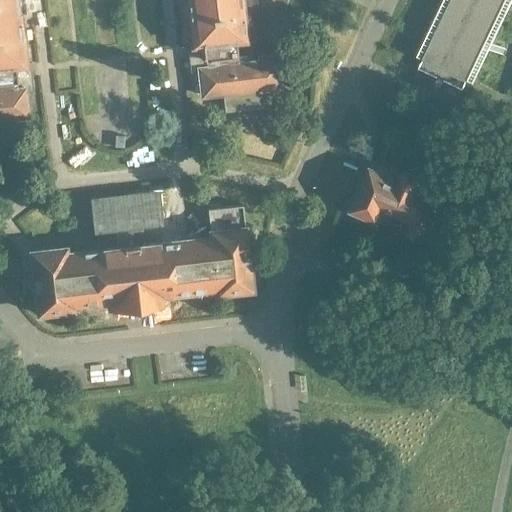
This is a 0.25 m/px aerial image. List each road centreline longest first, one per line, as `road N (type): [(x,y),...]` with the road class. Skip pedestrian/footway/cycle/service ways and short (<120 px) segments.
road 1 (unclassified): [(280,331),(286,217),(388,0)]
road 2 (unknown): [(0,218),(60,181),(157,170),(187,168),(297,190)]
road 3 (unclassified): [(32,353),(280,331)]
road 4 (unknown): [(35,0),(60,181)]
road 5 (unclassified): [(298,511),(280,331)]
road 6 (unknown): [(187,168),(168,0)]
